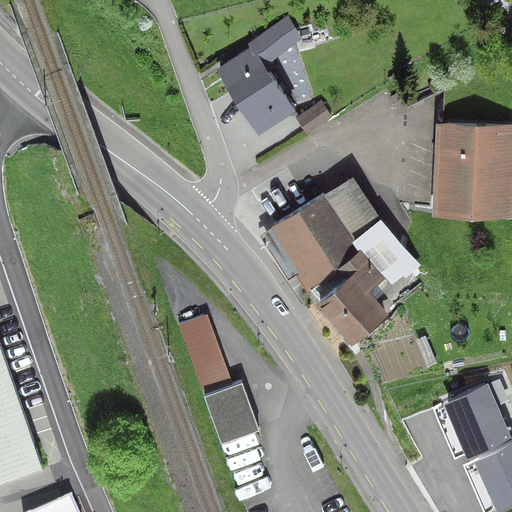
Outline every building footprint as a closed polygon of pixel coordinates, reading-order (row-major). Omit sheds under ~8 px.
[(251,47),(264,67),(303,39),(289,15),(248,42),(251,47)] [(251,47),(216,71),(259,135),(295,111),(264,67),(251,47)] [(322,100),(296,117),(307,134),(333,117),(322,100)] [(511,125),(437,122),(432,217),(511,221),(511,200),(511,125)] [(382,222),(353,177),(270,228),(300,273),(295,275),(309,296),(351,347),(389,317),(368,293),(386,279),(362,250),(359,252),(352,241),(382,222)] [(420,265),(382,222),(352,241),(359,252),(362,250),(386,279),(393,285),(403,275),(407,278),(420,265)] [(204,387),(233,376),(208,308),(179,319),(204,387)] [(0,483),(43,469),(0,345),(0,483)] [(233,376),(204,387),(222,437),(261,423),(242,373),(233,376)] [(500,379),(488,384),(498,405),(509,400),(500,379)] [(511,436),(498,405),(488,384),(443,404),(467,459),(511,438),(511,436)] [(503,511),(511,508),(511,444),(475,461),(497,511),(503,511)] [(80,511),(72,492),(25,511),(24,511),(80,511)]
